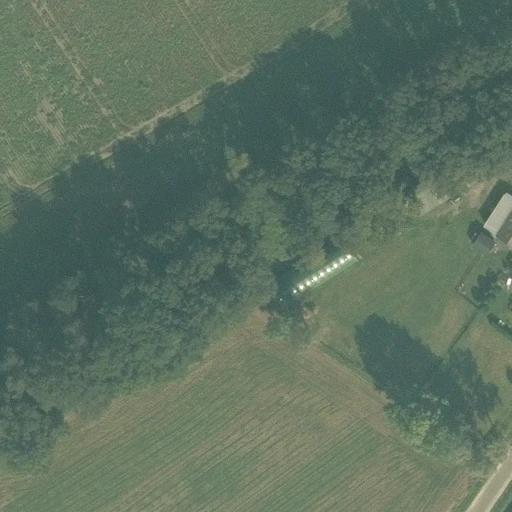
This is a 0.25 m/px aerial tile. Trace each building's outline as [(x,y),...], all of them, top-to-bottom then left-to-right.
[(495,160),(478,147),(469,154),(488,169),(495,160)] [(468,153),(407,192),(419,211),(489,169),(488,169),(469,154),(468,153)] [(511,198),(505,193),(485,225),(498,233),(511,211),(511,198)] [(511,211),(498,233),(497,234),(511,244),(511,211)] [(492,242),(481,233),(472,245),(484,253),(492,242)] [(341,235),(266,282),(284,310),(358,263),(341,235)]
